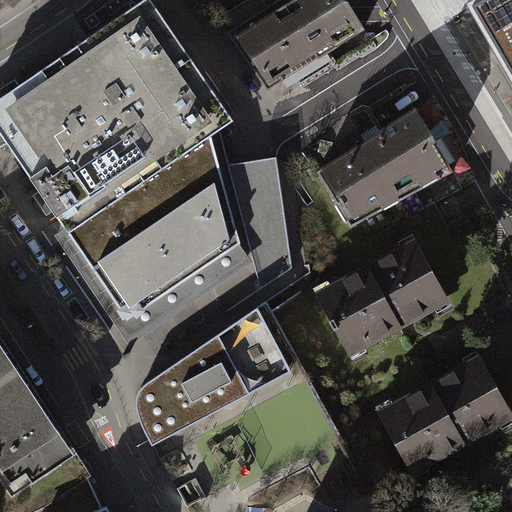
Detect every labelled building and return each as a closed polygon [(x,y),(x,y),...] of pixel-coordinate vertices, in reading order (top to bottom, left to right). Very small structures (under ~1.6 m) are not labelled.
[(344,0),(287,0),(231,35),(265,91),(363,30),(344,0)] [(511,0),(487,0),(465,13),(511,92),(511,0)] [(146,2),(0,102),(0,142),(129,326),(239,248),(212,140),(233,126),(146,2)] [(417,117),(316,176),(353,239),(454,180),(417,117)] [(253,165),(229,169),(261,291),(293,270),(277,161),(253,165)] [(413,239),(313,294),(353,365),(410,333),(452,309),(413,239)] [(142,424),(161,464),(195,446),(312,383),(268,305),(147,386),(142,391),(139,397),(138,404),(138,411),(139,417),(142,424)] [(0,465),(13,485),(29,475),(36,486),(76,460),(0,345),(0,465)] [(435,378),(378,409),(415,477),(511,425),(511,387),(491,348),(435,378)]
